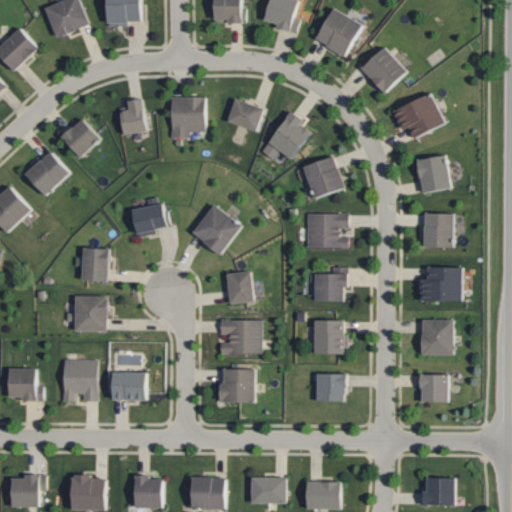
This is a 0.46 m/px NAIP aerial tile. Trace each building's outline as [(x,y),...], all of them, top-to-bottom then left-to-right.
[(68,0),(50,5),(59,36),(93,27),(85,0),(68,0)] [(112,0),(113,22),(147,21),(146,0),(112,0)] [(247,21),(247,0),(220,0),(219,21),(247,21)] [(304,1),(302,0),(273,0),(267,21),(299,32),(303,20),(298,18),(304,1)] [(320,39),(350,56),(368,25),(338,8),(320,39)] [(43,47),(25,27),(0,50),(0,52),(18,72),(43,47)] [(365,68),(374,77),(372,79),(388,95),(412,72),(388,46),(365,68)] [(0,95),(11,86),(0,74),(0,95)] [(398,109),(407,130),(414,127),(419,138),(450,125),(436,93),(398,109)] [(209,97),(175,97),(175,138),(192,138),(192,131),(209,131),(209,97)] [(132,101),(133,109),(124,111),(129,134),(152,130),(146,98),(132,101)] [(232,120),(260,131),(269,109),(241,98),(232,120)] [(298,160),(315,130),(305,124),(308,119),(293,111),(269,154),(278,159),(282,151),(298,160)] [(106,137),(86,118),(67,138),(86,157),(106,137)] [(30,175),(50,196),(75,172),(55,151),(30,175)] [(427,192),(455,188),(451,155),(423,158),(427,192)] [(310,164),(317,197),(348,190),(341,157),(310,164)] [(0,199),(0,219),(12,232),(37,209),(15,186),(0,199)] [(134,211),(140,234),(173,226),(168,203),(134,211)] [(197,233),(225,254),(247,226),(218,204),(197,233)] [(309,246),(352,247),(352,237),(343,237),(344,227),(352,228),(352,214),(310,213),(309,246)] [(429,246),(458,247),(459,214),(430,213),(429,246)] [(111,282),(115,250),(89,247),(85,279),(111,282)] [(319,301),(349,301),(348,287),(352,287),(352,267),(335,267),(335,273),(319,273),(319,301)] [(468,267),(433,267),(433,280),(426,280),(426,301),(467,301),(468,267)] [(232,272),(233,302),(257,301),(256,272),(232,272)] [(79,330),(112,331),(112,296),(80,295),(79,330)] [(265,354),(265,320),(223,319),(223,334),(231,334),(231,342),(224,342),(224,354),(265,354)] [(459,320),(427,319),(427,354),(459,355),(459,320)] [(350,320),(319,320),(318,353),(349,354),(350,320)] [(101,401),(102,360),(68,359),(67,401),(77,401),(77,394),(86,394),(85,401),(101,401)] [(13,397),(26,397),(26,401),(46,400),(46,386),(42,386),(41,368),(12,369),(13,397)] [(260,369),(227,368),(226,402),(259,403),(260,369)] [(152,400),(152,372),(119,372),(118,400),(152,400)] [(321,401),(351,402),(351,374),(321,373),(321,401)] [(452,402),(453,375),(426,374),(425,402),(452,402)] [(168,479),(155,479),(155,475),(139,475),(138,507),(168,508),(168,479)] [(112,479),(96,479),(97,476),(78,476),(77,510),(111,510),(112,479)] [(231,509),(232,478),(195,477),(194,508),(231,509)] [(256,503),(291,504),(292,477),(256,477),(256,503)] [(460,506),(461,478),(432,477),(431,492),(426,492),(426,505),(460,506)] [(347,482),(312,481),(312,508),(346,509),(347,482)]
